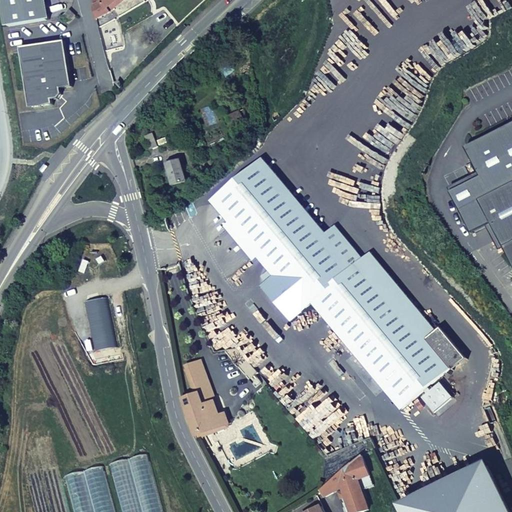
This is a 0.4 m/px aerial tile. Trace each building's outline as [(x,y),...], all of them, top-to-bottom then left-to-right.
[(11,0),(18,30),(58,25),(55,0),(11,0)] [(93,0),(97,19),(110,12),(121,3),(119,0),(118,0),(93,0)] [(147,10),(153,8),(149,1),(144,4),(147,10)] [(70,11),(62,18),(68,24),(76,17),(70,11)] [(66,91),(59,46),(15,53),(24,113),(46,109),(46,104),(52,103),(55,99),(54,93),(66,91)] [(228,117),(233,128),(244,122),(239,111),(228,117)] [(511,124),(464,149),(487,181),(455,193),(472,229),(490,219),(511,261),(511,124)] [(187,182),(181,161),(167,165),(173,186),(187,182)] [(325,236),(262,161),(214,201),(276,276),(267,284),(267,290),(292,320),(313,302),(402,409),(451,368),(427,339),(334,228),(325,236)] [(440,328),(427,339),(451,368),(453,371),(466,359),(440,328)] [(188,368),(198,396),(200,395),(204,408),(214,405),(215,404),(216,404),(202,363),(188,368)] [(426,402),(427,404),(446,389),(444,387),(426,402)] [(427,404),(438,416),(456,401),(446,389),(427,404)] [(184,401),(196,436),(211,431),(212,432),(229,425),(226,416),(220,418),(215,404),(214,405),(204,408),(200,395),(198,396),(184,401)] [(364,457),(363,457),(356,463),(322,491),(326,499),(343,489),(349,508),(350,511),(363,511),(369,510),(363,491),(359,480),(371,476),(364,457)] [(509,511),(488,467),(403,507),(405,511),(509,511)] [(359,480),(363,491),(374,487),(371,476),(359,480)]
